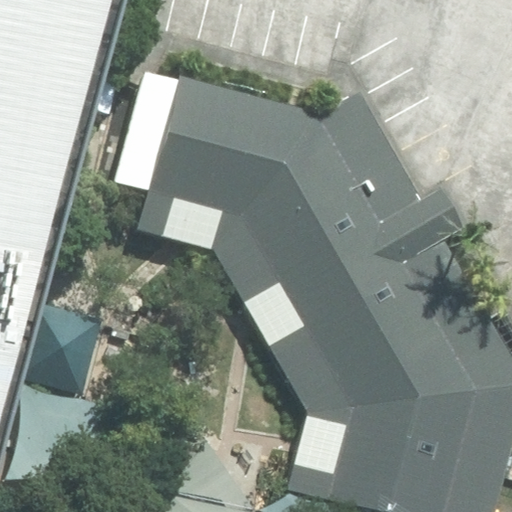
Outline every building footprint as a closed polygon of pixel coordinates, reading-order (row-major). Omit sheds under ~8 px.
[(0,0),(0,421),(99,61),(115,0),(0,0)] [(212,251),(305,416),(286,489),(379,511),(492,511),(511,437),(511,363),(443,242),(399,267),(375,225),(419,200),(356,90),(312,115),(174,80),(136,231),(212,251)] [(419,200),(375,225),(399,267),(443,242),(464,230),(439,189),(419,200)] [(123,409),(22,383),(0,467),(0,469),(101,496),(123,409)] [(255,511),(196,442),(153,511),(255,511)]
